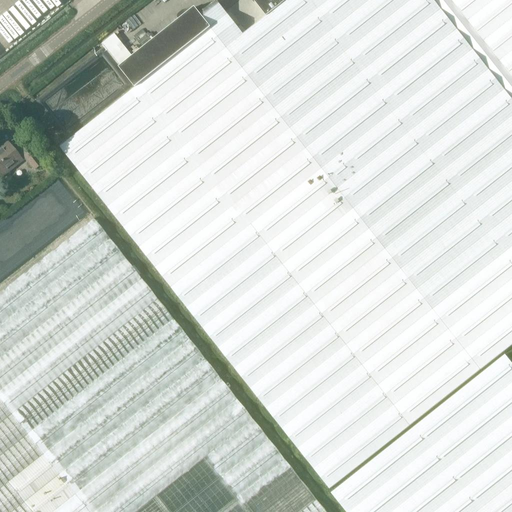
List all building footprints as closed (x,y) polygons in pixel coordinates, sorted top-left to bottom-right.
[(511,344),(511,99),(433,0),(255,0),(254,1),(266,16),(243,34),(217,1),(200,14),(211,28),(211,29),(385,250),(480,370),(511,344)] [(511,0),(433,0),(511,99),(511,0)] [(211,28),(200,14),(195,8),(119,68),(135,88),(211,29),(211,28)] [(385,250),(211,29),(135,88),(60,147),(171,288),(330,488),(480,370),(385,250)] [(53,139),(57,145),(61,141),(57,136),(53,139)] [(34,170),(41,165),(23,142),(13,150),(8,144),(0,149),(0,175),(1,177),(25,158),(34,170)] [(324,511),(93,219),(0,292),(0,511),(324,511)] [(511,511),(511,361),(506,354),(331,493),(345,511),(511,511)]
